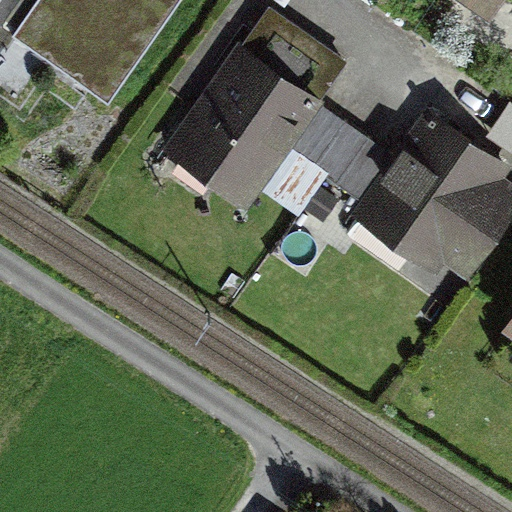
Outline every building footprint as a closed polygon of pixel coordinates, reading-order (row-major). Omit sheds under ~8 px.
[(0,0),(0,33),(101,101),(169,0),(0,0)] [(469,0),(484,10),(490,0),(469,0)] [(267,9),(179,138),(250,186),(338,57),(267,9)] [(326,106),(293,152),(327,173),(358,128),(326,106)] [(511,107),(491,131),(511,150),(511,107)] [(358,128),(327,173),(465,268),(511,202),(488,186),(503,164),(431,115),(401,158),(358,128)]
